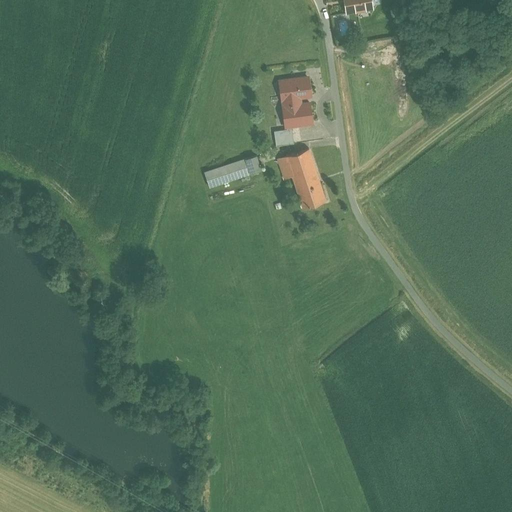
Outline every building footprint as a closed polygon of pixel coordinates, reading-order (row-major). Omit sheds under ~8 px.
[(360,0),(342,0),(347,24),(364,21),(360,0)] [(307,76),(278,79),(283,126),(312,122),(309,102),(300,103),(299,96),(309,95),(307,76)] [(291,129),(273,131),(275,144),(293,142),(291,129)] [(309,149),(278,158),(284,179),(292,176),(294,182),(317,175),(309,149)] [(256,155),(204,171),(208,186),(260,170),(256,155)] [(317,175),(294,182),(303,207),(326,199),(317,175)]
